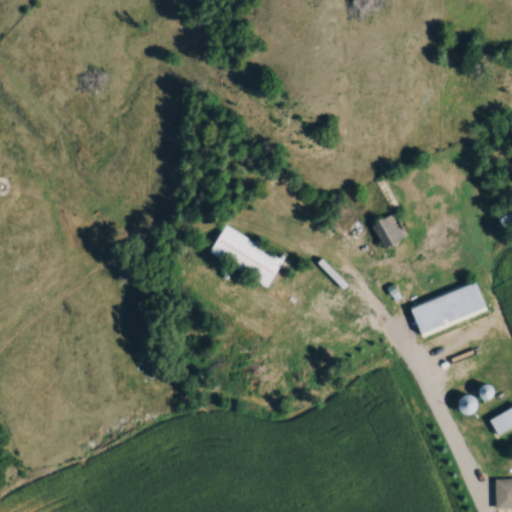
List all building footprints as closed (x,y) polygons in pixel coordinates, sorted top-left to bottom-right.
[(511,202),(491,208),(497,226),(511,222),(511,202)] [(407,236),(390,214),(370,228),(387,251),(407,236)] [(272,288),(287,259),(224,227),(210,256),(272,288)] [(258,321),(267,305),(207,270),(198,286),(258,321)] [(488,310),(478,282),(410,306),(420,334),(488,310)] [(69,341),(77,401),(101,397),(92,338),(69,341)] [(511,428),(511,408),(492,421),(501,436),(511,428)] [(511,506),(511,479),(496,479),(496,507),(511,506)]
